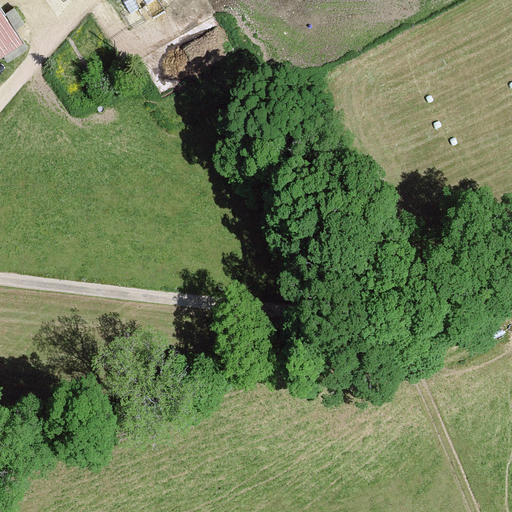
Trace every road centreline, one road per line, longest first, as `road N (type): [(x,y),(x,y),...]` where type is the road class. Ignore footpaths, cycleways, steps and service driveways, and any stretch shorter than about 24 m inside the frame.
road 1 (unclassified): [(0,277),(395,322),(511,288)]
road 2 (track): [(475,511),(395,322)]
